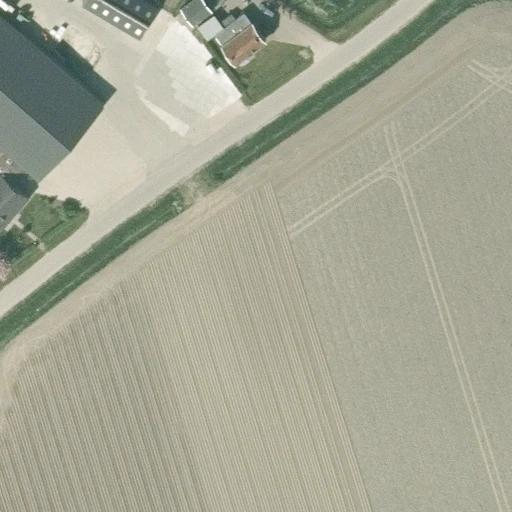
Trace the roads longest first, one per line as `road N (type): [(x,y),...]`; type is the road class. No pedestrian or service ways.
road 1 (tertiary): [(0,303),(413,0)]
road 2 (unknown): [(160,184),(97,25),(67,0)]
